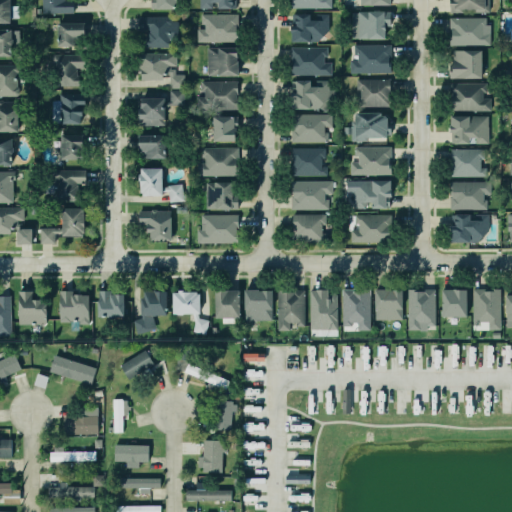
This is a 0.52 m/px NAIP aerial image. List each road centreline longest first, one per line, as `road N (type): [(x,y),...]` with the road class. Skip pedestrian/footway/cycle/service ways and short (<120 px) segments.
road 1 (residential): [(0,262),(511,262)]
road 2 (residential): [(424,262),(421,0)]
road 3 (residential): [(113,262),(112,0)]
road 4 (residential): [(264,0),(264,262)]
